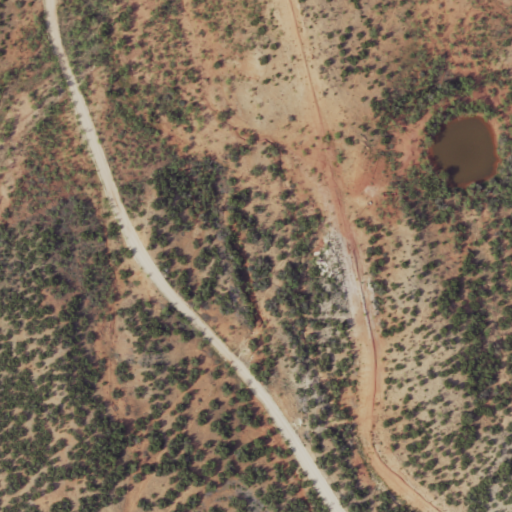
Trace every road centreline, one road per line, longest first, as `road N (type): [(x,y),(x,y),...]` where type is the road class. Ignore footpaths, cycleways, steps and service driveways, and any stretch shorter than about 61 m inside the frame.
road 1 (track): [(306,511),(263,399),(253,319),(142,188),(52,36),(53,0)]
road 2 (track): [(399,164),(314,240),(253,319)]
